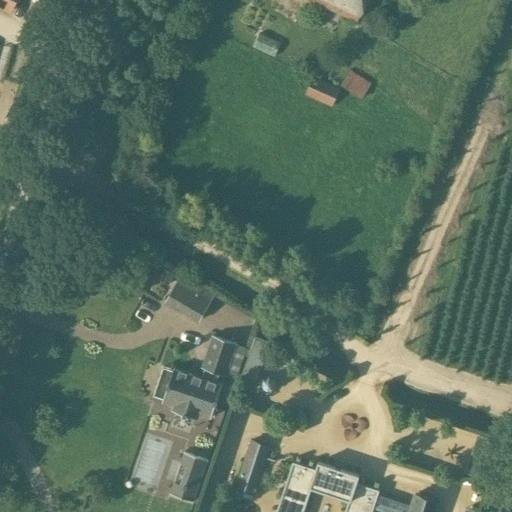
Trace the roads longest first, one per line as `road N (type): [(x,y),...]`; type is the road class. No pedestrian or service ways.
road 1 (unclassified): [(32,146),(261,277),(349,344),(364,381)]
road 2 (unclassified): [(32,146),(83,0)]
